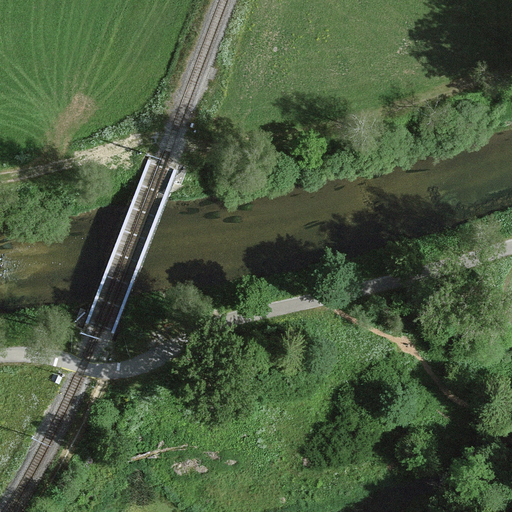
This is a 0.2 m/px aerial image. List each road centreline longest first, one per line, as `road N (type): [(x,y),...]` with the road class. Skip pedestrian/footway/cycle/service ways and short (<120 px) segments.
road 1 (track): [(511,105),(435,136),(306,156),(105,155),(0,174)]
road 2 (track): [(511,246),(209,325),(160,354),(105,371)]
